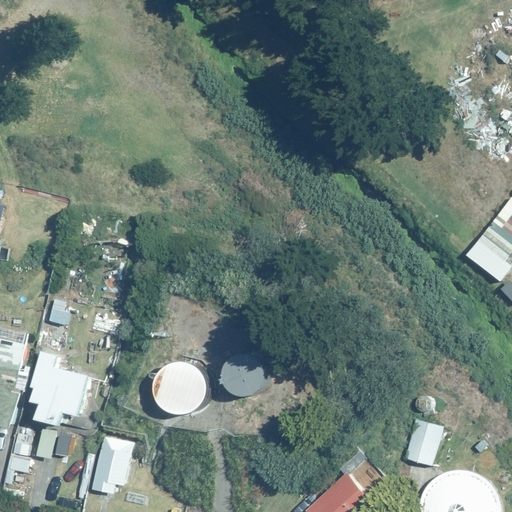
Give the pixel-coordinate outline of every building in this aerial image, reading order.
[(511,200),(469,256),(501,281),(511,266),(506,261),(511,253),(511,200)] [(0,226),(5,206),(0,204),(0,258),(5,260),(8,248),(0,245),(0,226)] [(68,301),(55,298),(50,320),(66,324),(70,311),(66,311),(68,301)] [(214,332),(214,329),(213,327),(213,326),(212,324),(212,323),(211,322),(210,320),(209,319),(208,318),(206,317),(205,316),(204,316),(202,315),(201,314),(199,314),(198,314),(196,314),(194,314),(193,314),(191,314),(190,315),(188,315),(187,316),(186,317),(184,318),(183,319),(182,320),(181,321),(180,323),(179,324),(179,325),(178,327),(178,328),(178,330),(178,332),(178,333),(178,335),(178,336),(179,338),(179,339),(180,341),(181,342),(182,343),(183,345),(184,346),(185,347),(186,348),(188,348),(189,349),(191,349),(192,350),(194,350),(195,350),(197,350),(199,350),(200,350),(202,349),(203,349),(205,348),(206,347),(207,346),(208,345),(210,344),(211,343),(211,341),(212,340),(213,338),(213,337),(214,335),(214,334),(214,332)] [(66,338),(52,334),(46,351),(60,355),(66,338)] [(0,425),(11,428),(30,347),(0,339),(0,425)] [(36,389),(33,400),(41,403),(37,419),(59,425),(63,412),(79,417),(90,377),(56,367),(59,356),(41,351),(31,387),(36,389)] [(227,386),(234,394),(241,397),(248,398),(256,397),(263,393),(268,387),(271,380),(271,372),(269,365),(262,357),(253,352),(242,352),(232,357),(226,365),(224,376),(227,386)] [(186,362),(175,363),(166,368),(159,376),(156,386),(157,396),(162,405),(170,411),(180,414),(191,413),(201,406),(207,397),(208,385),(205,375),(197,366),(186,362)] [(444,427),(417,420),(406,459),(434,466),(444,427)] [(58,431),(43,428),(37,456),(52,459),(58,431)] [(31,473),(35,436),(36,432),(18,430),(15,452),(10,451),(8,471),(31,473)] [(104,436),(92,489),(115,494),(117,484),(125,486),(135,443),(104,436)] [(355,444),(334,462),(345,474),(366,456),(355,444)] [(471,470),(455,470),(441,475),(430,484),(422,497),(419,511),(502,511),(503,503),(497,488),(486,477),(471,470)] [(369,511),(378,504),(349,472),(305,511),(306,511),(369,511)]
